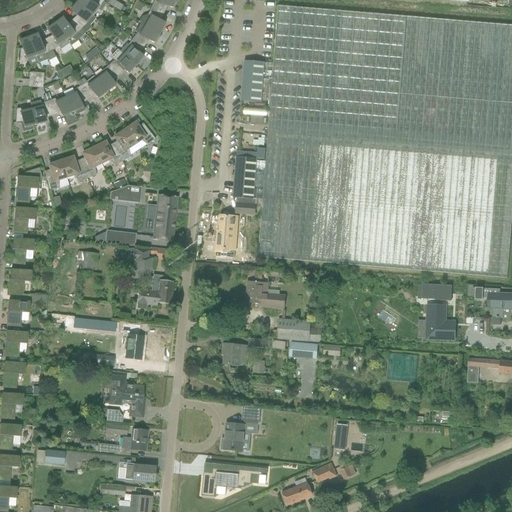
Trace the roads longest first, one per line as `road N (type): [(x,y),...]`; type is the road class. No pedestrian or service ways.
road 1 (residential): [(163,511),(200,110),(196,92),(169,63)]
road 2 (residential): [(4,159),(86,132),(144,92),(169,63)]
road 3 (track): [(348,511),(511,445)]
road 4 (residential): [(4,159),(11,28)]
